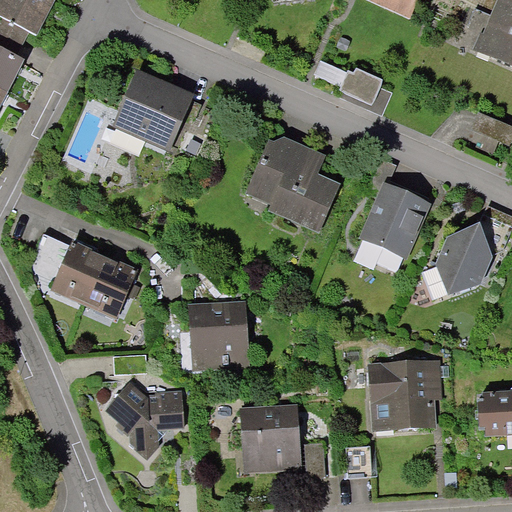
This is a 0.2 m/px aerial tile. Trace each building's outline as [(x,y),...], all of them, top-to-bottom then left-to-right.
[(0,15),(38,37),(56,5),(46,0),(0,0),(0,1),(0,15)] [(511,0),(503,0),(497,12),(505,16),(495,35),(502,39),(494,56),(511,65),(511,0)] [(26,62),(0,48),(0,89),(9,94),(26,62)] [(321,61),(315,76),(341,87),(347,72),(321,61)] [(143,71),(120,123),(176,148),(199,96),(143,71)] [(0,110),(9,94),(0,89),(0,110)] [(511,127),(479,111),(471,129),(482,134),(475,147),(493,156),(499,142),(508,147),(511,138),(511,127)] [(289,138),(276,142),(253,192),(278,204),(274,214),(323,236),(346,185),(326,175),(333,159),(289,138)] [(437,203),(393,181),(365,237),(388,248),(381,262),(403,272),(437,203)] [(490,228),(457,234),(442,266),(458,297),(487,286),(500,256),(497,247),(506,244),(510,238),(490,228)] [(109,258),(75,244),(56,289),(89,303),(109,258)] [(109,258),(89,303),(123,317),(142,272),(109,258)] [(219,311),(193,312),(194,356),(200,356),(200,364),(216,364),(217,370),(253,370),(251,317),(232,318),(231,305),(219,305),(219,311)] [(114,356),(114,376),(146,375),(145,355),(114,356)] [(373,367),(376,432),(443,429),(440,364),(373,367)] [(151,397),(135,384),(110,410),(136,433),(136,446),(150,459),(163,448),(162,438),(169,430),(189,429),(188,394),(151,397)] [(511,394),(484,395),(486,437),(511,436),(511,394)] [(262,412),(238,413),(240,455),(247,455),(247,465),(264,464),(264,470),(300,469),(298,416),(276,417),(275,406),(261,407),(262,412)] [(323,444),(304,445),(306,480),(325,479),(323,444)] [(370,447),(345,448),(347,478),(372,477),(370,447)]
